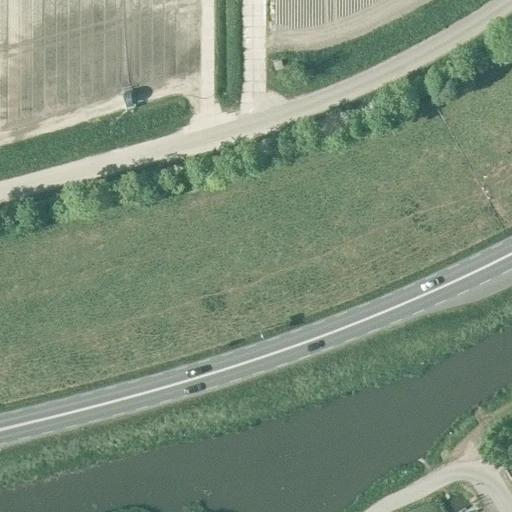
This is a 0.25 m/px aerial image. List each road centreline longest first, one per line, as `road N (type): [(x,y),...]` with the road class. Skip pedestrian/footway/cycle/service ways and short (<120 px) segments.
road 1 (unclassified): [(0,210),(385,96),(511,23)]
road 2 (primary): [(0,427),(185,381),(333,330),(511,253)]
